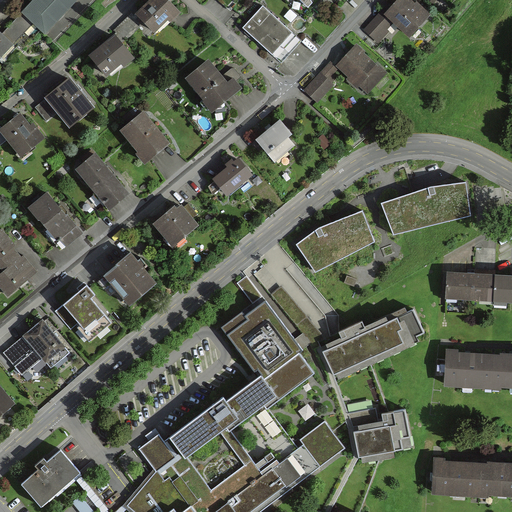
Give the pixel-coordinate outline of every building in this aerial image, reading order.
[(31,0),(22,10),(36,23),(46,32),(76,0),(31,0)] [(177,11),(167,0),(152,0),(135,17),(151,35),(177,11)] [(295,0),(305,9),(310,4),(307,0),(295,0)] [(363,30),(378,44),(388,33),(385,30),(391,23),(407,39),(428,17),(415,4),(413,6),(407,0),(397,0),(390,9),(387,6),(363,30)] [(297,39),(263,6),(241,29),(275,62),(297,39)] [(36,23),(22,10),(3,31),(0,27),(0,53),(4,57),(36,23)] [(120,35),(91,57),(105,75),(134,53),(120,35)] [(354,47),(334,67),(347,79),(345,81),(355,90),(358,87),(365,94),(384,74),(376,66),(374,67),(354,47)] [(183,81),(208,114),(240,90),(232,79),(224,85),(207,63),(183,81)] [(329,65),(303,91),(315,103),(332,86),(330,84),(335,79),(331,75),(335,71),(329,65)] [(49,97),(37,107),(47,120),(59,110),(71,125),(96,104),(72,75),(47,95),(49,97)] [(22,110),(1,125),(21,153),(46,135),(34,120),(31,122),(22,110)] [(142,151),(139,153),(145,161),(171,141),(145,110),(123,128),(142,151)] [(271,165),(293,146),(285,137),(289,134),(279,122),(253,144),(271,165)] [(131,190),(98,151),(77,168),(110,207),(131,190)] [(231,165),(216,177),(230,194),(256,172),(242,155),(237,159),(235,157),(229,162),(231,165)] [(470,177),(439,180),(384,197),(395,228),(472,209),(470,177)] [(50,191),(30,206),(40,219),(41,217),(65,247),(85,231),(69,210),(67,212),(50,191)] [(155,222),(173,245),(200,222),(182,200),(155,222)] [(376,237),(363,208),(319,224),(291,242),(314,267),(376,237)] [(0,268),(4,273),(21,260),(14,250),(15,249),(2,233),(0,234),(0,268)] [(135,251),(106,274),(130,304),(159,281),(146,264),(147,263),(143,258),(142,260),(135,251)] [(23,257),(21,260),(4,273),(5,274),(0,278),(0,285),(8,296),(36,273),(23,257)] [(469,274),(446,272),(444,301),(492,304),(494,275),(469,274)] [(511,276),(494,275),(492,304),(511,304),(511,276)] [(95,295),(87,286),(63,306),(90,337),(109,320),(91,299),(95,295)] [(400,312),(325,347),(334,368),(404,335),(399,325),(404,322),(400,312)] [(44,320),(4,351),(22,374),(43,357),(51,367),(70,352),(44,320)] [(127,504),(135,511),(258,511),(347,446),(327,419),(302,437),(305,441),(300,445),(264,471),(254,457),(212,488),(187,454),(228,424),(231,427),(266,401),(268,405),(317,369),(302,348),(267,374),(264,371),(228,397),(225,393),(164,438),(160,433),(140,448),(157,471),(127,504)] [(447,381),(485,384),(487,356),(466,355),(455,354),(456,350),(449,350),(447,381)] [(487,356),(485,384),(485,388),(511,390),(511,355),(511,356),(496,355),(496,357),(487,356)] [(0,414),(14,403),(0,385),(0,414)] [(356,429),(360,460),(394,456),(394,454),(411,452),(405,411),(382,414),(384,425),(356,429)] [(38,470),(21,485),(40,507),(80,473),(61,451),(47,463),(44,459),(35,467),(38,470)] [(433,490),(480,492),(481,457),(458,457),(434,456),(433,490)] [(480,492),(511,492),(511,458),(505,458),(481,457),(480,492)] [(94,511),(81,495),(73,501),(81,511),(94,511)]
